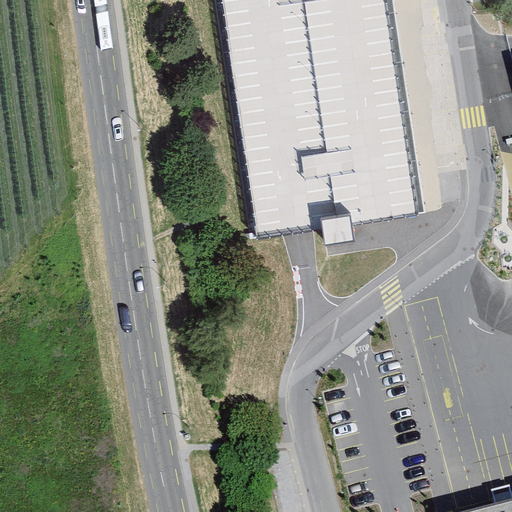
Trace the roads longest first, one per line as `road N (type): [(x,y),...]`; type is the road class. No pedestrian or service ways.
road 1 (unclassified): [(459,0),(484,199),(476,226),(458,246),(318,345),(300,385),(327,511)]
road 2 (secondary): [(172,511),(120,246),(90,0)]
road 3 (unknown): [(511,279),(395,346),(384,365),(380,391),(410,511)]
